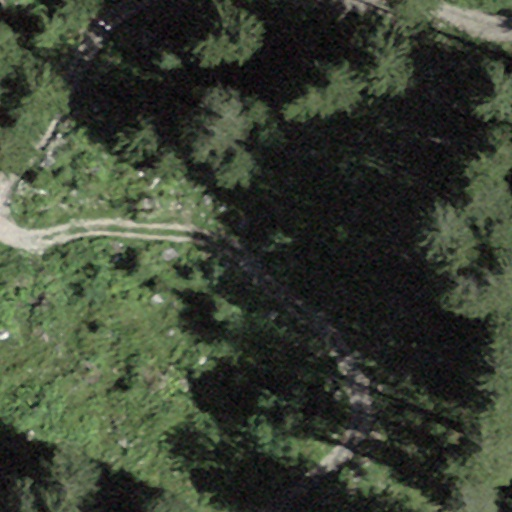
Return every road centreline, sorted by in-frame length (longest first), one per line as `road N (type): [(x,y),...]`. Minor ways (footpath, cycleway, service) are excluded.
road 1 (track): [(0,231),(32,236),(82,223),(230,244),(326,332),(354,372),(363,413),(351,450),(279,511)]
road 2 (track): [(139,0),(111,27),(31,149),(0,178)]
road 3 (track): [(511,27),(385,0)]
